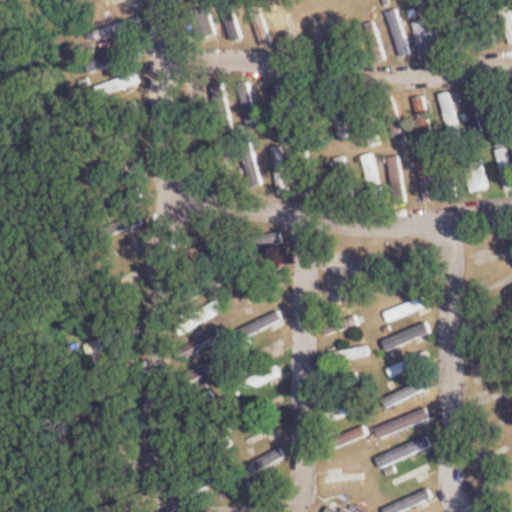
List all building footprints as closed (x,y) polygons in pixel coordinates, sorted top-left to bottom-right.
[(246,37),(233,0),(223,0),(236,41),(246,37)] [(497,43),(489,0),(477,0),(485,45),(497,43)] [(501,0),(511,39),(511,3),(511,0),(501,0)] [(446,5),(461,49),(470,47),(456,2),(446,5)] [(274,43),(263,5),(254,8),(265,46),(274,43)] [(222,33),(209,6),(191,15),(204,42),(222,33)] [(392,12),(405,57),(415,54),(401,9),(392,12)] [(339,13),(347,58),(357,56),(348,11),(339,13)] [(146,26),(143,16),(98,31),(101,41),(146,26)] [(437,17),(418,22),(426,53),(445,48),(437,17)] [(368,24),(380,62),(389,59),(378,21),(368,24)] [(146,82),(143,72),(100,87),(103,97),(146,82)] [(215,84),(225,131),(236,128),(227,81),(215,84)] [(253,128),(262,126),(253,82),(244,84),(253,128)] [(272,86),(280,132),(289,130),(282,85),(272,86)] [(495,88),(507,134),(511,132),(511,114),(505,85),(495,88)] [(308,91),(299,93),(304,127),(313,125),(308,91)] [(466,139),(453,91),(444,93),(456,141),(466,139)] [(486,135),(478,91),(468,93),(476,137),(486,135)] [(331,96),(343,141),(353,138),(341,93),(331,96)] [(419,97),(427,143),(437,141),(428,95),(419,97)] [(384,144),(370,99),(361,102),(375,148),(384,144)] [(388,103),(400,143),(409,140),(397,101),(388,103)] [(89,118),(92,127),(143,113),(141,103),(89,118)] [(96,144),(99,153),(144,137),(141,128),(96,144)] [(266,184),(254,136),(242,139),(253,187),(266,184)] [(277,148),(281,195),(291,194),(287,146),(277,148)] [(500,149),(509,190),(511,189),(511,155),(510,147),(500,149)] [(461,197),(455,149),(445,150),(450,198),(461,197)] [(317,191),(311,150),(301,152),(307,193),(317,191)] [(379,154),(369,156),(376,203),(385,202),(379,154)] [(400,205),(411,203),(403,156),(392,158),(400,205)] [(91,178),(94,187),(143,166),(139,157),(91,178)] [(340,159),(346,200),(357,198),(351,157),(340,159)] [(476,192),(492,188),(486,159),(469,163),(476,192)] [(423,161),(428,202),(437,201),(433,160),(423,161)] [(99,205),(102,214),(146,198),(143,188),(99,205)] [(103,239),(146,223),(143,215),(100,231),(103,239)] [(285,247),(285,235),(233,236),(233,248),(285,247)] [(191,271),(218,259),(211,242),(183,255),(191,271)] [(367,259),(351,259),(351,252),(330,252),(330,274),(367,274),(367,259)] [(186,303),(233,280),(228,271),(182,294),(186,303)] [(435,306),(432,297),(389,311),(391,321),(435,306)] [(228,311),(222,300),(180,324),(186,335),(228,311)] [(363,325),(360,316),(328,325),(330,334),(363,325)] [(436,332),(432,323),(389,342),(393,351),(436,332)] [(226,338),(221,330),(182,353),(187,361),(226,338)] [(373,355),(370,345),(327,356),(329,365),(373,355)] [(434,360),(430,351),(392,370),(396,379),(434,360)] [(227,366),(223,358),(182,377),(186,385),(227,366)] [(238,386),(242,395),(285,376),(281,367),(238,386)] [(363,382),(361,373),(327,380),(329,390),(363,382)] [(387,400),(392,409),(434,386),(429,377),(387,400)] [(122,399),(120,391),(99,398),(101,406),(122,399)] [(326,414),(329,423),(365,411),(362,403),(326,414)] [(434,420),(431,410),(379,428),(382,438),(434,420)] [(226,422),(220,413),(180,437),(186,447),(226,422)] [(330,451),(371,435),(368,427),(327,442),(330,451)] [(184,460),(189,469),(235,446),(230,437),(184,460)] [(434,446),(430,437),(381,458),(385,468),(434,446)] [(289,459),(284,449),(241,471),(246,480),(289,459)] [(187,486),(191,496),(235,478),(231,468),(187,486)] [(373,483),(373,473),(327,473),(327,483),(373,483)] [(402,511),(436,497),(432,489),(389,507),(390,511),(402,511)]
